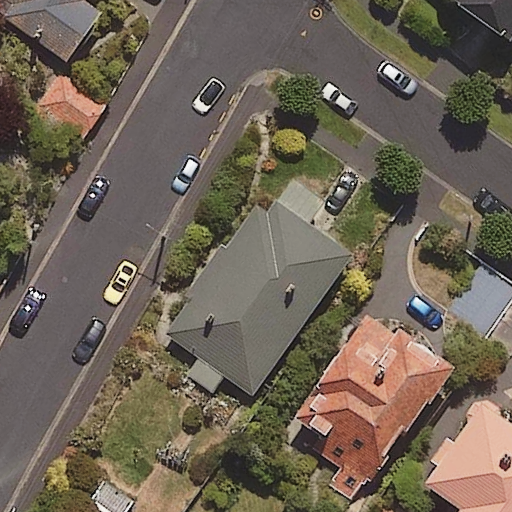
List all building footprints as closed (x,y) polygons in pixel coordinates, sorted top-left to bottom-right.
[(86,0),(0,0),(0,20),(63,63),(98,12),(85,3),(86,0)] [(511,28),(511,0),(445,0),(503,42),(511,28)] [(106,105),(61,73),(37,105),(83,138),(106,105)] [(318,203),(287,181),(270,206),(256,197),(163,333),(199,358),(187,376),(210,391),(221,375),(250,395),(347,255),(303,225),(318,203)] [(511,284),(480,262),(446,310),(511,355),(511,354),(511,284)] [(445,368),(360,313),(282,431),(367,487),(445,368)] [(511,511),(511,428),(473,402),(417,484),(457,511),(456,511),(511,511)] [(124,511),(137,495),(109,474),(88,502),(101,511),(124,511)]
